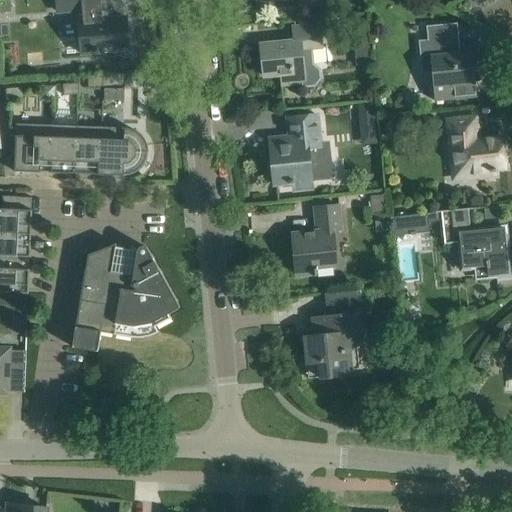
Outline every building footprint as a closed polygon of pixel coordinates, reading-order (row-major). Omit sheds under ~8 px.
[(81,54),(109,51),(129,50),(128,42),(132,40),(131,27),(127,25),(126,18),(106,19),(104,0),(56,0),(57,12),(78,10),(79,22),(81,54)] [(10,1),(0,1),(0,13),(11,12),(10,1)] [(366,20),(352,21),(354,43),(368,42),(366,20)] [(458,37),(456,37),(454,23),(426,26),(428,40),(419,41),(422,73),(432,72),(435,101),(468,98),(467,84),(475,83),(472,51),(460,52),(458,37)] [(311,62),(303,63),(302,49),(322,47),(320,25),(293,27),(294,42),(260,45),(260,49),(262,49),(264,72),(263,72),(263,76),(280,74),(282,84),(301,82),(302,86),(313,84),(319,78),(318,68),(311,62)] [(123,74),(103,75),(102,87),(124,85),(123,74)] [(102,87),(103,75),(87,77),(88,88),(102,87)] [(79,83),(63,84),(64,95),(80,94),(79,83)] [(6,99),(24,98),(23,87),(5,88),(6,99)] [(356,107),(360,147),(377,146),(373,106),(356,107)] [(317,115),(307,116),(287,118),(290,144),(270,146),(274,185),(311,181),(307,147),(320,146),(317,115)] [(475,117),(455,119),(447,120),(451,159),(462,158),(464,178),(495,174),(495,169),(506,168),(503,138),(478,141),(475,117)] [(397,122),(383,124),(384,137),(398,136),(397,122)] [(52,173),(53,125),(16,123),(14,171),(52,173)] [(53,125),(52,173),(75,174),(77,126),(53,125)] [(101,127),(77,126),(75,174),(99,175),(101,127)] [(101,127),(99,175),(123,175),(131,174),(139,170),(144,164),(147,157),(148,148),(145,140),(140,134),(133,129),(125,128),(101,127)] [(386,193),(372,194),(374,218),(388,216),(386,193)] [(0,208),(0,232),(31,234),(32,210),(31,210),(32,197),(3,196),(2,209),(0,208)] [(314,276),(317,276),(336,274),(331,231),(341,230),(338,205),(315,208),(317,232),(293,234),(297,275),(313,274),(314,276)] [(458,240),(460,268),(464,267),(487,265),(488,275),(508,274),(505,242),(500,242),(500,236),(503,236),(502,228),(470,231),(468,208),(436,211),(439,247),(447,246),(447,241),(458,240)] [(428,215),(391,218),(393,236),(429,233),(428,215)] [(31,234),(0,232),(0,255),(16,256),(21,257),(30,257),(31,234)] [(174,297),(148,249),(145,246),(142,246),(139,248),(137,251),(115,247),(116,244),(88,255),(72,347),(98,351),(101,332),(131,337),(140,338),(149,336),(158,332),(155,327),(171,318),(170,317),(169,317),(167,314),(180,308),(174,297)] [(16,256),(0,255),(0,292),(28,293),(30,269),(20,269),(21,257),(16,256)] [(357,290),(344,291),(324,293),(327,317),(320,318),(322,336),(304,337),(306,363),(318,362),(320,377),(353,374),(350,345),(362,344),(360,320),(368,319),(366,301),(358,302),(357,290)] [(10,349),(0,348),(0,392),(8,393),(8,391),(7,391),(7,387),(25,388),(26,351),(10,350),(10,349)] [(467,388),(465,399),(473,400),(474,389),(467,388)]
